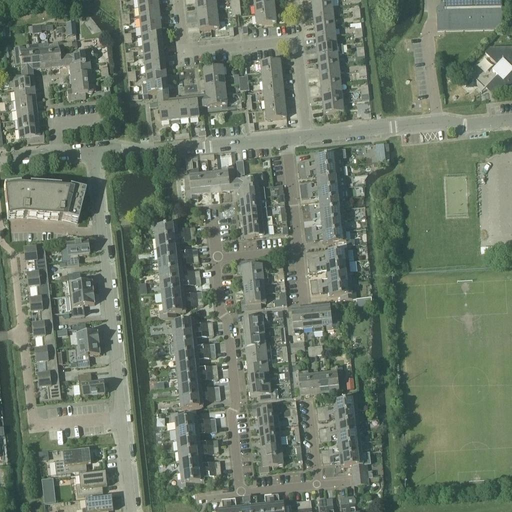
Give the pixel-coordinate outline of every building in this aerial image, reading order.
[(138,0),(139,10),(158,8),(156,0),(138,0)] [(321,0),(311,1),(312,11),(332,8),(331,0),(321,0)] [(444,0),(444,4),(436,13),(437,25),(444,33),(502,31),(501,0),(444,0)] [(197,12),(197,13),(201,12),(216,11),(215,1),(196,3),(197,12)] [(275,14),(274,5),(254,7),(255,16),(275,14)] [(139,10),(140,20),(159,18),(158,8),(139,10)] [(313,12),(313,20),(333,18),(332,8),(312,11),(313,12)] [(197,13),(198,22),(217,20),(216,12),(216,11),(201,12),(197,13)] [(276,24),(275,14),(255,16),(256,26),(276,24)] [(140,20),(141,29),(160,27),(159,18),(140,20)] [(313,20),(315,30),(334,27),(333,18),(313,20)] [(217,20),(198,22),(199,32),(218,30),(217,20)] [(74,25),(66,25),(67,38),(75,37),(74,25)] [(141,29),(142,39),(161,37),(160,27),(141,29)] [(315,30),(316,39),(335,37),(334,27),(315,30)] [(142,39),(143,48),(162,46),(161,37),(142,39)] [(316,39),(317,49),(336,47),(335,37),(316,39)] [(52,50),(48,51),(50,71),(65,70),(64,59),(63,44),(52,45),(52,50)] [(143,48),(144,58),(163,56),(162,46),(143,48)] [(317,49),(318,58),(337,56),(336,47),(317,49)] [(20,66),(21,78),(31,77),(31,73),(29,53),(24,53),(24,48),(13,50),(15,67),(20,66)] [(497,67),(492,72),(498,77),(486,90),(490,95),(511,94),(511,49),(489,50),(485,54),(497,67)] [(48,51),(38,52),(40,72),(50,71),(48,51)] [(75,57),(64,59),(65,70),(69,69),(88,66),(88,62),(92,61),(91,51),(74,53),(75,57)] [(38,52),(29,53),(31,73),(40,72),(38,52)] [(144,58),(145,67),(164,65),(163,56),(144,58)] [(318,58),(319,68),(338,66),(337,56),(318,58)] [(260,64),(261,74),(281,71),(280,62),(260,64)] [(145,67),(146,77),(165,75),(164,65),(145,67)] [(89,76),(88,66),(69,69),(70,78),(89,76)] [(319,68),(320,77),(339,75),(338,66),(319,68)] [(203,70),(204,80),(224,78),(222,68),(203,70)] [(467,73),(472,77),(476,72),(472,68),(467,73)] [(261,74),(262,83),(282,81),(281,71),(261,74)] [(146,77),(147,86),(166,84),(165,75),(146,77)] [(320,77),(321,87),(340,85),(339,75),(320,77)] [(90,85),(89,76),(70,78),(71,87),(90,85)] [(13,89),(13,94),(33,92),(31,77),(21,78),(7,80),(8,90),(13,89)] [(204,80),(205,90),(225,87),(224,78),(204,80)] [(262,83),(263,93),(283,91),(282,81),(262,83)] [(158,95),(158,100),(168,98),(167,94),(166,84),(147,86),(141,87),(143,97),(148,96),(158,95)] [(92,95),(90,85),(71,87),(71,92),(66,92),(67,103),(85,101),(84,96),(92,95)] [(321,87),(322,96),(341,94),(340,85),(321,87)] [(205,90),(206,99),(226,97),(225,87),(205,90)] [(263,93),(264,102),(284,100),(283,91),(263,93)] [(13,94),(14,103),(34,101),(33,92),(13,94)] [(322,96),(323,106),(342,104),(341,94),(322,96)] [(206,99),(202,99),(203,110),(227,107),(226,97),(206,99)] [(168,98),(158,100),(159,104),(149,105),(150,110),(159,109),(161,124),(171,123),(168,103),(168,98)] [(197,100),(188,101),(190,120),(199,119),(198,110),(203,110),(202,99),(197,100)] [(264,102),(265,112),(285,110),(284,100),(264,102)] [(14,103),(15,113),(35,111),(34,101),(14,103)] [(188,101),(178,102),(180,122),(190,120),(188,101)] [(178,102),(168,103),(171,123),(180,122),(178,102)] [(342,104),(323,106),(324,116),(343,114),(342,104)] [(285,110),(265,112),(266,122),(286,120),(285,110)] [(15,113),(16,123),(36,120),(35,111),(15,113)] [(16,123),(18,132),(37,130),(36,120),(16,123)] [(37,130),(18,132),(19,142),(26,141),(26,146),(44,144),(42,134),(38,135),(37,130)] [(383,146),(376,147),(377,163),(385,163),(383,146)] [(297,166),(298,173),(343,168),(342,161),(346,161),(345,152),(325,154),(325,159),(315,160),(315,166),(309,166),(309,165),(297,166)] [(178,160),(179,174),(186,174),(185,159),(178,160)] [(239,193),(259,191),(259,190),(258,185),(263,185),(262,175),(252,176),(252,180),(242,181),(242,177),(245,176),(243,162),(241,163),(236,163),(238,182),(234,182),(234,185),(235,193),(239,193)] [(230,194),(235,193),(234,185),(234,182),(232,168),(222,169),(223,174),(219,175),(221,195),(230,194)] [(316,175),(317,181),(344,178),(343,168),(298,173),(299,179),(311,178),(310,176),(316,175)] [(197,197),(201,197),(199,177),(200,177),(199,171),(194,172),(191,173),(190,174),(190,176),(190,178),(191,193),(186,193),(188,203),(198,202),(197,197)] [(211,196),(221,195),(219,175),(209,176),(211,196)] [(201,197),(211,196),(209,176),(200,177),(199,177),(201,197)] [(300,188),(300,194),(341,190),(345,190),(344,178),(317,181),(318,187),(312,188),(312,187),(300,188)] [(57,220),(61,220),(61,222),(76,226),(84,195),(68,191),(68,194),(67,195),(59,194),(59,190),(28,188),(28,192),(19,192),(19,191),(19,187),(3,189),(7,221),(22,219),(22,217),(26,218),(26,220),(57,222),(57,220)] [(239,193),(240,202),(265,199),(264,190),(259,190),(259,191),(239,193)] [(319,197),(319,203),(342,200),(342,199),(341,190),(300,194),(301,201),(313,200),(313,198),(319,197)] [(240,202),(241,212),(266,209),(265,199),(240,202)] [(302,209),(303,215),(346,211),(346,210),(343,210),(342,201),(345,201),(345,199),(342,199),(342,200),(319,203),(320,209),(314,209),(314,207),(302,209)] [(241,212),(242,221),(267,218),(266,209),(241,212)] [(321,218),(322,224),(347,221),(344,221),(343,212),(346,212),(346,211),(303,215),(303,222),(315,221),(315,219),(321,218)] [(242,221),(243,230),(268,227),(267,218),(242,221)] [(304,230),(305,237),(349,232),(349,231),(345,232),(344,223),(347,222),(347,221),(322,224),(322,230),(316,230),(316,229),(304,230)] [(155,233),(155,241),(195,237),(195,230),(183,231),(183,232),(177,233),(177,227),(167,228),(166,224),(150,226),(151,234),(155,233)] [(268,227),(243,230),(244,240),(264,237),(269,237),(268,227)] [(349,232),(305,237),(306,244),(317,242),(317,240),(323,240),(324,246),(346,244),(346,248),(351,247),(351,243),(346,244),(345,233),(349,233),(349,232)] [(153,251),(153,252),(179,249),(179,244),(185,243),(185,244),(196,243),(195,237),(155,241),(156,250),(153,251)] [(79,268),(78,258),(90,256),(88,245),(67,247),(69,262),(66,263),(66,269),(79,268)] [(34,264),(35,276),(39,275),(39,276),(48,275),(45,249),(25,252),(26,265),(34,264)] [(154,261),(154,263),(198,258),(197,251),(186,252),(186,253),(180,254),(179,249),(153,252),(153,253),(157,252),(158,261),(154,261)] [(308,261),(308,268),(349,263),(349,264),(352,264),(354,264),(352,252),(347,253),(325,255),(325,261),(320,262),(319,260),(308,261)] [(156,272),(156,273),(182,270),(181,265),(187,264),(187,266),(198,264),(198,258),(154,263),(155,264),(158,263),(159,272),(156,272)] [(242,274),(243,278),(262,276),(261,267),(255,267),(255,263),(236,265),(237,274),(242,274)] [(327,271),(327,277),(353,274),(353,273),(350,273),(349,264),(349,263),(308,268),(309,274),(321,273),(321,271),(327,271)] [(157,283),(157,284),(200,279),(199,272),(188,274),(188,275),(182,276),(182,270),(156,273),(156,274),(159,274),(160,282),(157,283)] [(310,282),(311,289),(351,285),(350,275),(353,275),(353,274),(327,277),(328,283),(322,283),(321,281),(310,282)] [(37,289),(38,301),(41,301),(50,300),(48,275),(39,276),(39,275),(35,276),(27,277),(29,290),(37,289)] [(93,295),(92,284),(81,285),(80,275),(67,277),(69,298),(93,295)] [(243,278),(244,288),(263,286),(268,285),(267,276),(262,276),(243,278)] [(158,293),(158,295),(184,292),(184,286),(189,286),(189,287),(201,286),(200,279),(157,284),(157,285),(160,284),(161,293),(158,293)] [(351,285),(311,289),(312,296),(323,295),(323,293),(329,292),(330,299),(341,297),(341,302),(356,300),(355,292),(352,292),(351,285)] [(244,288),(245,297),(264,295),(263,286),(244,288)] [(159,304),(159,306),(202,301),(202,293),(190,295),(190,296),(185,297),(184,292),(158,295),(161,295),(163,304),(159,304)] [(93,295),(69,298),(71,319),(84,318),(83,308),(94,306),(93,295)] [(265,305),(264,295),(245,297),(245,302),(241,302),(242,312),(261,311),(261,305),(265,305)] [(39,314),(41,326),(44,326),(53,325),(52,317),(57,316),(56,299),(50,300),(41,301),(38,301),(30,302),(31,315),(39,314)] [(202,301),(159,306),(163,306),(163,312),(160,312),(161,321),(176,319),(175,314),(186,313),(186,308),(191,307),(192,309),(203,307),(202,301)] [(330,307),(320,308),(322,328),(327,327),(327,332),(338,331),(336,315),(331,316),(330,307)] [(320,308),(310,309),(313,329),(313,335),(323,334),(322,328),(320,308)] [(310,309),(301,310),(303,330),(313,329),(310,309)] [(303,330),(301,310),(291,311),(292,320),(288,320),(289,336),(300,335),(299,330),(303,330)] [(243,321),(244,331),(263,329),(263,324),(268,324),(267,314),(250,315),(251,320),(243,321)] [(172,324),(173,334),(173,335),(213,331),(212,324),(201,325),(201,326),(194,327),(194,321),(172,324)] [(42,339),(43,351),(47,351),(55,350),(53,325),(44,326),(41,326),(33,327),(34,340),(42,339)] [(86,336),(84,326),(72,327),(72,333),(76,333),(78,348),(98,346),(97,334),(86,336)] [(244,331),(245,341),(264,339),(263,329),(244,331)] [(173,336),(174,344),(174,346),(196,343),(195,338),(202,337),(202,338),(213,337),(213,331),(173,335),(173,334),(169,334),(169,336),(173,336)] [(245,341),(246,350),(265,348),(264,339),(245,341)] [(172,358),(175,357),(215,353),(214,345),(203,346),(203,348),(197,348),(196,343),(174,346),(174,344),(171,345),(171,346),(172,357),(172,358)] [(304,344),(290,345),(291,354),(305,352),(304,344)] [(78,348),(74,348),(76,370),(89,368),(88,358),(100,357),(98,346),(78,348)] [(246,350),(247,360),(271,357),(270,348),(265,348),(246,350)] [(45,364),(46,376),(49,376),(58,375),(55,350),(47,351),(43,351),(35,352),(37,365),(45,364)] [(175,357),(176,367),(199,365),(198,360),(204,359),(205,360),(216,359),(215,353),(175,357)] [(247,360),(248,370),(267,368),(272,367),(271,357),(247,360)] [(174,379),(177,379),(177,378),(217,374),(217,367),(205,368),(205,369),(199,370),(199,365),(176,367),(177,377),(174,377),(174,379)] [(248,370),(249,379),(268,377),(267,368),(248,370)] [(332,375),(327,375),(329,395),(339,394),(338,385),(343,384),(342,369),(331,370),(332,375)] [(298,373),(293,374),(295,389),(300,389),(301,398),(310,397),(308,377),(307,373),(298,373)] [(175,390),(179,390),(179,389),(201,386),(200,381),(207,380),(207,382),(218,380),(217,374),(177,378),(177,379),(179,388),(175,388),(175,390)] [(49,376),(46,376),(38,377),(39,390),(47,389),(49,402),(41,402),(41,403),(61,401),(58,375),(49,376)] [(327,375),(318,376),(319,396),(329,395),(327,375)] [(77,378),(78,382),(80,399),(105,396),(103,385),(91,386),(90,376),(77,377),(77,378)] [(318,376),(308,377),(310,397),(319,396),(318,376)] [(249,379),(250,389),(269,386),(268,377),(249,379)] [(177,401),(180,400),(180,399),(220,395),(219,389),(208,390),(208,391),(201,391),(201,386),(179,389),(179,390),(180,398),(176,398),(177,401)] [(269,386),(250,389),(251,398),(260,397),(260,402),(276,400),(275,391),(270,391),(269,386)] [(180,399),(180,400),(181,410),(203,408),(202,402),(209,402),(209,403),(220,402),(220,395),(180,399)] [(316,410),(317,416),(360,412),(360,411),(357,411),(356,405),(359,404),(359,396),(344,398),(345,402),(333,403),(334,409),(327,409),(327,408),(316,410)] [(257,417),(258,421),(278,419),(277,410),(272,410),(272,405),(252,407),(253,418),(257,417)] [(335,420),(335,425),(361,422),(361,421),(358,422),(357,413),(360,413),(360,412),(317,416),(318,423),(329,422),(328,421),(335,420)] [(175,424),(176,431),(216,427),(215,420),(204,421),(204,422),(198,423),(197,418),(186,419),(185,415),(171,416),(171,424),(175,424)] [(258,421),(259,431),(279,429),(278,419),(258,421)] [(319,431),(320,438),(363,433),(363,432),(359,433),(358,424),(361,423),(361,422),(335,425),(336,430),(329,431),(329,430),(319,431)] [(173,441),(174,442),(199,440),(199,434),(205,434),(205,435),(217,434),(216,427),(176,431),(177,441),(173,441)] [(259,431),(260,441),(280,438),(279,429),(259,431)] [(337,441),(338,447),(364,444),(364,443),(360,443),(359,434),(363,434),(363,433),(320,438),(320,444),(331,443),(331,442),(337,441)] [(260,441),(261,450),(281,448),(280,438),(260,441)] [(175,452),(175,453),(178,453),(218,449),(217,442),(206,443),(206,444),(200,445),(199,440),(174,442),(174,443),(177,443),(178,451),(175,452)] [(321,453),(322,459),(362,455),(360,445),(364,445),(364,444),(338,447),(338,452),(332,453),(332,451),(321,453)] [(261,450),(262,460),(282,458),(281,448),(261,450)] [(176,463),(176,464),(180,463),(202,461),(201,455),(208,455),(208,457),(219,455),(218,449),(178,453),(175,453),(175,454),(178,454),(179,462),(176,463)] [(89,452),(70,454),(72,475),(87,473),(86,467),(91,466),(89,452)] [(48,453),(39,454),(40,463),(46,463),(48,460),(48,453)] [(70,454),(63,455),(64,464),(54,465),(56,477),(72,475),(70,454)] [(352,472),(352,475),(367,473),(366,470),(366,462),(362,462),(362,455),(322,459),(323,466),(333,465),(333,463),(340,463),(340,469),(351,467),(352,472)] [(282,458),(262,460),(262,464),(258,465),(259,475),(269,474),(268,469),(283,468),(282,458)] [(177,473),(177,475),(181,474),(220,470),(220,463),(209,464),(209,465),(202,466),(202,461),(180,463),(176,464),(176,465),(180,464),(181,473),(177,473)] [(181,474),(177,475),(177,476),(181,475),(182,481),(178,482),(178,490),(193,488),(193,484),(204,483),(203,477),(210,476),(210,478),(221,477),(220,470),(181,474)] [(367,473),(352,475),(353,481),(354,488),(368,487),(368,483),(373,483),(372,479),(367,479),(367,473)] [(76,487),(77,499),(103,496),(102,490),(107,489),(106,474),(80,477),(81,486),(76,487)] [(51,480),(42,482),(44,505),(54,504),(51,480)] [(278,496),(270,497),(271,511),(289,511),(289,508),(284,509),(283,505),(279,505),(278,496)] [(265,507),(261,507),(261,511),(271,511),(270,497),(264,498),(265,507)] [(353,498),(346,499),(347,511),(353,511),(353,510),(354,510),(353,498)] [(82,511),(81,511),(113,511),(112,499),(86,502),(87,511),(82,511)] [(244,509),(240,509),(239,511),(250,511),(249,499),(243,500),(244,509)] [(257,499),(249,499),(250,511),(261,511),(261,507),(258,508),(257,499)] [(235,501),(228,502),(228,511),(239,511),(240,509),(236,510),(235,501)] [(332,501),(324,501),(325,511),(332,511),(333,511),(332,501)] [(228,511),(228,502),(221,502),(222,511),(218,511),(228,511)]
